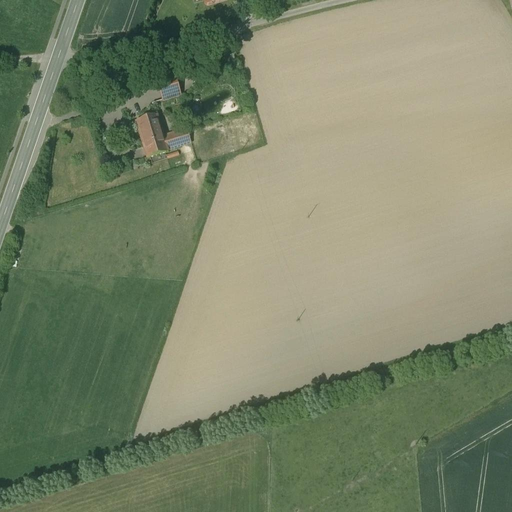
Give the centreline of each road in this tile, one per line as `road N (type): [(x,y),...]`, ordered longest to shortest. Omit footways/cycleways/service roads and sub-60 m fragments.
road 1 (tertiary): [(0,226),(77,0)]
road 2 (track): [(511,396),(310,511)]
